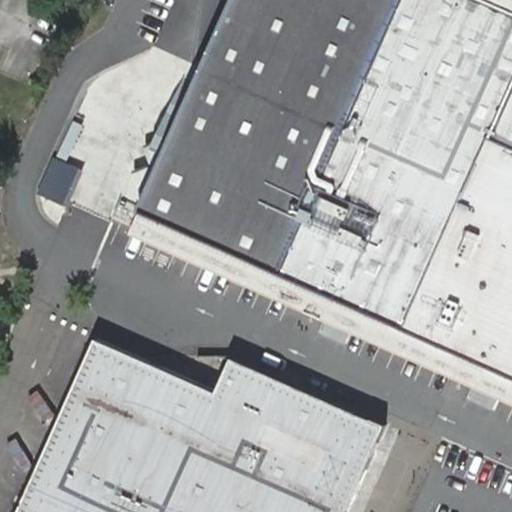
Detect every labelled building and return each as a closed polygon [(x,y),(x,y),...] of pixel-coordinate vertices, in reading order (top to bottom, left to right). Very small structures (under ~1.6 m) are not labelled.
[(511,0),(233,0),(143,204),(511,370),(511,0)] [(511,370),(143,204),(134,223),(511,394),(511,370)] [(214,395),(92,341),(21,502),(44,511),(336,511),(190,446),(214,395)] [(383,426),(228,359),(214,395),(369,464),(383,426)] [(190,446),(336,511),(349,511),(369,464),(214,395),(190,446)] [(44,511),(21,502),(16,511),(44,511)]
